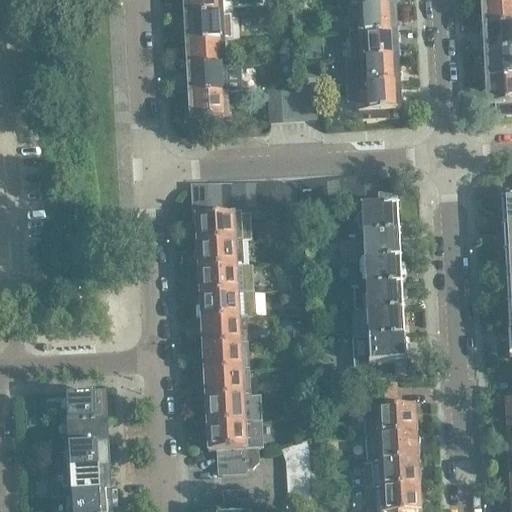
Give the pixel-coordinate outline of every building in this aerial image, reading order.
[(218,18),(218,17),(216,0),(183,0),(184,20),(218,18)] [(394,8),(393,0),(358,0),(359,10),(394,8)] [(286,14),(285,1),(276,2),(277,14),(286,14)] [(301,13),(300,1),(291,1),(292,14),(301,13)] [(511,1),(482,3),(483,29),(511,27),(511,1)] [(360,36),(396,34),(394,8),(348,11),(350,37),(360,36)] [(302,26),(301,13),(292,14),(293,26),(302,26)] [(287,27),(286,14),(277,14),(278,27),(287,27)] [(219,44),(219,43),(218,22),(224,22),(224,17),(218,17),(218,18),(184,20),(186,46),(219,44)] [(511,53),(511,27),(483,29),(485,55),(511,53)] [(397,60),(396,34),(360,36),(361,62),(397,60)] [(221,70),(221,69),(219,48),(225,48),(225,43),(219,43),(219,44),(186,46),(187,72),(221,70)] [(304,65),(303,52),(294,53),(295,66),(304,65)] [(289,66),(288,53),(279,54),(280,66),(289,66)] [(511,53),(485,55),(486,81),(511,79),(511,53)] [(398,86),(397,60),(361,62),(363,84),(357,85),(357,88),(398,86)] [(222,95),(221,74),(227,74),(227,69),(221,69),(221,70),(187,72),(189,98),(222,96),(222,95)] [(511,79),(486,81),(488,108),(495,107),(496,120),(511,118),(511,79)] [(400,113),(398,86),(357,88),(359,124),(390,122),(389,113),(400,113)] [(321,120),(319,90),(306,91),(308,121),(321,120)] [(308,121),(306,91),(293,92),(295,122),(308,121)] [(295,122),(293,92),(281,93),(283,122),(295,122)] [(283,122),(281,93),(268,93),(270,123),(283,122)] [(224,122),(222,100),(228,100),(228,95),(222,95),(222,96),(189,98),(190,124),(224,122)] [(378,198),(377,184),(376,182),(363,184),(366,210),(379,210),(378,198)] [(366,210),(363,184),(351,185),(354,212),(361,211),(361,210),(366,210)] [(354,212),(351,185),(339,186),(342,212),(354,212)] [(342,212),(339,186),(326,188),(329,213),(342,212)] [(329,213),(326,188),(314,189),(317,214),(329,213)] [(317,214),(314,189),(301,190),(302,216),(317,214)] [(241,244),(239,218),(239,217),(232,217),(220,218),(207,219),(207,191),(194,192),(197,246),(241,244)] [(220,218),(220,191),(207,191),(207,219),(220,218)] [(232,217),(232,191),(220,191),(220,218),(232,217)] [(245,218),(245,191),(232,191),(232,217),(239,217),(239,218),(245,218)] [(257,218),(257,191),(245,191),(245,218),(257,218)] [(270,217),(269,191),(257,191),(257,218),(270,217)] [(282,217),(282,191),(269,191),(270,217),(282,217)] [(296,217),(296,202),(295,191),(282,191),(282,217),(296,217)] [(398,235),(397,209),(396,197),(378,198),(379,210),(366,210),(361,210),(361,211),(362,237),(398,235)] [(298,241),(297,229),(288,229),(289,242),(298,241)] [(399,261),(398,235),(362,237),(363,248),(359,250),(360,264),(399,261)] [(298,254),(298,241),(289,242),(289,254),(298,254)] [(242,270),(241,244),(197,246),(198,272),(242,270)] [(401,287),(399,261),(360,264),(361,276),(364,278),(365,289),(401,287)] [(244,296),(242,270),(198,272),(200,298),(244,296)] [(301,293),(300,281),(292,281),(292,293),(301,293)] [(402,313),(401,287),(365,289),(365,300),(362,303),(362,315),(402,313)] [(302,306),(301,293),(292,293),(293,307),(302,306)] [(245,322),(244,296),(200,298),(201,324),(245,322)] [(403,339),(402,313),(362,315),(363,328),(367,330),(367,341),(403,339)] [(247,348),(245,322),(201,324),(203,350),(247,348)] [(304,345),(303,333),(295,334),(295,345),(304,345)] [(404,366),(403,339),(367,341),(358,341),(359,355),(368,355),(368,368),(404,366)] [(305,358),(304,345),(295,345),(296,358),(305,358)] [(248,373),(247,348),(203,350),(204,376),(248,373)] [(249,400),(248,373),(204,376),(205,402),(249,400)] [(307,397),(306,385),(297,385),(298,398),(307,397)] [(397,399),(396,386),(370,388),(371,400),(397,399)] [(308,410),(307,397),(298,398),(299,411),(308,410)] [(106,424),(105,399),(62,402),(63,427),(106,424)] [(397,411),(397,399),(371,400),(371,413),(372,413),(372,416),(377,415),(377,412),(397,411)] [(251,425),(249,400),(205,402),(207,428),(251,425)] [(417,434),(417,423),(414,423),(414,410),(397,411),(377,412),(377,415),(378,439),(415,437),(415,434),(417,434)] [(108,448),(106,424),(63,427),(65,451),(108,448)] [(252,451),(251,425),(207,428),(208,454),(220,454),(245,453),(252,452),(252,451)] [(323,442),(323,430),(314,430),(315,442),(323,442)] [(419,460),(418,449),(416,449),(415,437),(378,439),(380,465),(417,463),(417,460),(419,460)] [(324,454),(323,442),(315,442),(315,454),(324,454)] [(310,460),(309,443),(282,453),(286,465),(310,460)] [(109,472),(108,448),(65,451),(66,475),(109,472)] [(259,460),(258,451),(252,451),(252,452),(245,453),(246,461),(259,460)] [(246,461),(245,453),(220,454),(221,466),(246,465),(246,461)] [(252,473),(259,466),(259,460),(246,461),(246,465),(247,473),(252,473)] [(310,474),(310,460),(286,465),(287,477),(310,474)] [(420,486),(420,475),(417,475),(417,463),(380,465),(381,491),(418,489),(418,486),(420,486)] [(247,473),(246,465),(221,466),(222,479),(247,477),(247,473)] [(325,480),(325,468),(316,468),(317,480),(325,480)] [(110,497),(109,472),(66,475),(67,499),(110,497)] [(311,489),(310,474),(287,477),(287,489),(311,489)] [(312,503),(312,495),(311,489),(287,489),(288,501),(312,503)] [(421,511),(421,501),(419,501),(418,489),(381,491),(382,511),(421,511)] [(249,506),(248,493),(223,494),(223,507),(249,506)] [(111,511),(110,497),(67,499),(67,511),(111,511)] [(312,511),(312,503),(288,501),(285,511),(312,511)]
